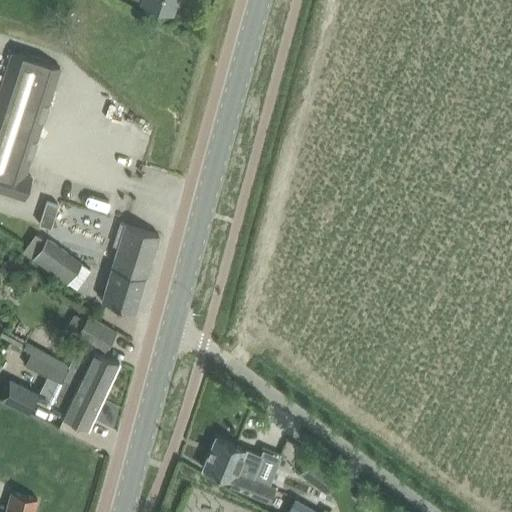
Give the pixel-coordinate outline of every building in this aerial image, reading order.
[(142,0),(142,2),(172,13),(176,0),(142,0)] [(0,190),(24,198),(31,176),(26,174),(60,67),(13,52),(0,90),(0,190)] [(136,311),(159,234),(125,224),(101,300),(117,305),(117,306),(121,308),(121,306),(136,311)] [(48,238),(34,258),(67,281),(81,262),(48,238)] [(77,333),(106,350),(116,331),(87,314),(77,333)] [(80,346),(71,366),(34,346),(31,352),(33,353),(67,372),(64,379),(103,398),(120,362),(94,350),(93,352),(80,346)] [(89,428),(93,419),(103,398),(64,379),(67,372),(33,353),(27,365),(63,383),(49,409),(61,415),(89,428)] [(30,412),(39,394),(10,379),(1,397),(30,412)] [(246,449),(216,436),(203,468),(232,480),(230,485),(269,501),(275,487),(253,477),(262,456),(246,449)] [(339,475),(313,456),(301,473),(327,492),(339,475)] [(357,488),(353,495),(363,502),(367,495),(357,488)] [(34,511),(38,498),(12,491),(6,511),(34,511)] [(295,500),(288,511),(316,511),(308,507),(295,500)]
